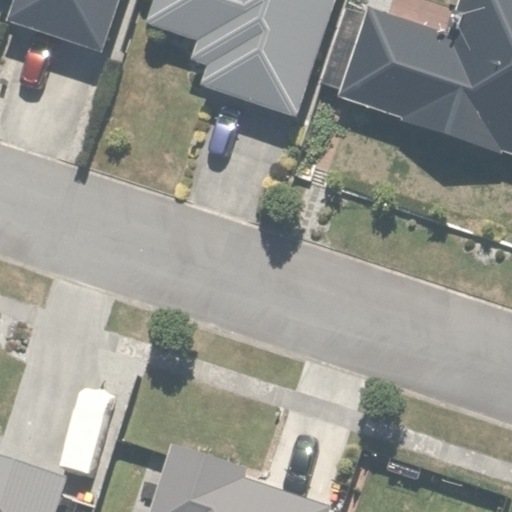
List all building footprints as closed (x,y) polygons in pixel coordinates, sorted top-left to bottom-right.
[(123,58),(139,0),(25,0),(17,28),(123,58)] [(305,123),(345,0),(169,0),(158,34),(213,52),(206,74),(220,79),(215,94),(305,123)] [(511,0),(470,0),(457,45),(376,22),(351,108),(423,128),(419,140),(511,166),(511,0)] [(122,431),(86,420),(70,471),(106,482),(122,431)] [(182,460),(180,465),(165,511),(307,511),(252,495),(256,483),(182,460)] [(75,511),(81,495),(0,470),(0,511),(75,511)]
